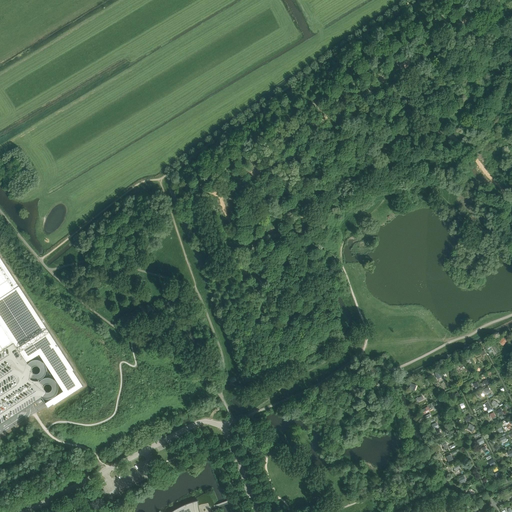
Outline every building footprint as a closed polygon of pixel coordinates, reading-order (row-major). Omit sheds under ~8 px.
[(0,424),(29,405),(43,397),(46,403),(49,407),(84,386),(57,343),(20,285),(2,256),(0,253),(0,424)] [(503,346),(509,343),(506,337),(500,340),(503,346)] [(434,423),(428,426),(430,432),(437,428),(434,423)] [(475,427),(469,424),(466,429),(471,433),(475,427)] [(459,476),(454,479),(457,486),(463,483),(459,476)] [(468,490),(461,493),(464,499),(471,496),(468,490)] [(197,511),(197,510),(196,501),(198,501),(198,500),(195,501),(193,502),(191,502),(189,503),(187,504),(184,505),(182,506),(179,507),(178,508),(175,509),(174,510),(171,511),(197,511)]
